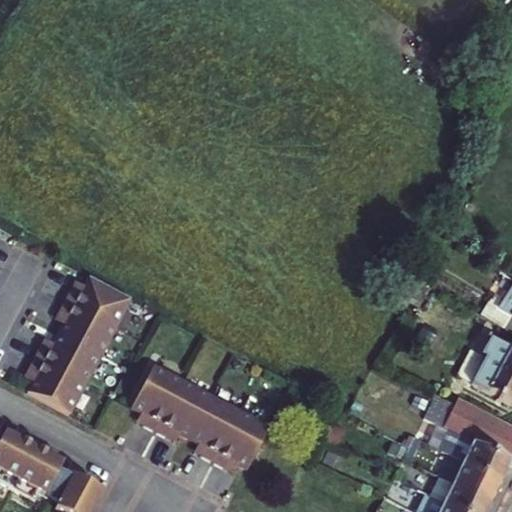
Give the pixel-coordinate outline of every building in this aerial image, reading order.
[(19,393),(61,416),(77,386),(123,301),(81,278),(77,287),(73,293),(64,289),(50,315),(59,320),(56,326),(45,345),(42,351),(33,346),(19,372),(28,379),(25,384),(19,393)] [(68,282),(64,289),(73,293),(77,287),(68,282)] [(511,290),(508,288),(492,312),(506,321),(511,324),(511,290)] [(47,321),(56,326),(59,320),(50,315),(47,321)] [(511,341),(511,324),(506,321),(498,333),(511,341)] [(45,345),(37,340),(33,346),(42,351),(45,345)] [(478,365),(465,391),(505,412),(511,397),(511,359),(476,341),(467,359),(478,365)] [(478,365),(467,359),(453,385),(465,391),(478,365)] [(239,472),(262,430),(146,368),(123,409),(133,415),(139,418),(135,427),(161,441),(165,432),(172,436),(191,446),(197,449),(192,457),(218,472),(224,463),(230,466),(239,472)] [(19,372),(16,379),(25,384),(28,379),(19,372)] [(511,438),(452,406),(447,415),(511,447),(511,438)] [(133,415),(128,423),(135,427),(139,418),(133,415)] [(511,452),(511,447),(447,415),(437,434),(445,438),(504,469),(511,452)] [(165,432),(161,441),(167,445),(172,436),(165,432)] [(0,488),(23,501),(28,491),(50,503),(46,510),(50,511),(83,511),(94,493),(64,477),(61,482),(55,495),(43,488),(49,476),(55,464),(0,434),(0,488)] [(443,464),(493,491),(504,469),(445,438),(434,459),(443,464)] [(411,455),(414,449),(406,445),(403,451),(411,455)] [(186,455),(192,457),(197,449),(191,446),(186,455)] [(230,466),(224,463),(218,472),(225,476),(230,466)] [(443,464),(432,484),(482,511),(483,511),(493,491),(443,464)] [(61,482),(49,476),(43,488),(55,495),(61,482)] [(387,483),(394,487),(397,480),(390,477),(387,483)] [(391,493),(394,487),(387,483),(384,489),(391,493)] [(423,502),(443,511),(482,511),(432,484),(423,502)] [(443,511),(423,502),(419,499),(412,511),(443,511)]
